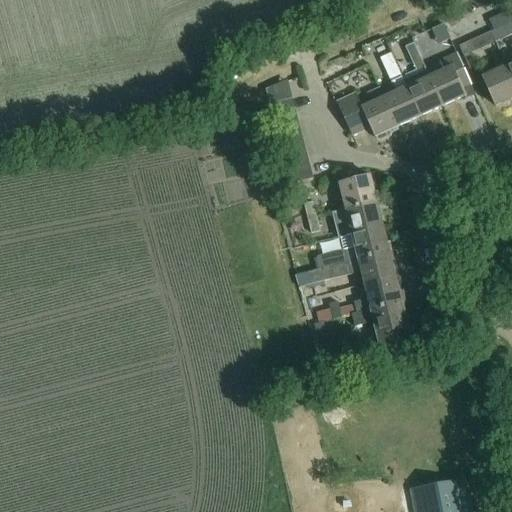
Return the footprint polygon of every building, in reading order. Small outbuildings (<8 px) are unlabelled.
[(494,31),(489,33),(494,43),(511,35),(511,22),(511,23),(510,18),(508,14),(489,22),(492,27),(494,31)] [(489,33),(459,47),(464,58),(494,43),(489,33)] [(413,44),(406,47),(417,72),(403,79),(407,89),(406,89),(420,119),(442,109),(429,79),(413,44)] [(407,89),(403,79),(391,54),(380,59),(396,94),(385,100),(384,100),(398,130),(420,119),(406,89),(407,89)] [(429,79),(442,109),(467,96),(463,89),(472,85),(457,55),(440,63),(444,71),(429,79)] [(498,109),(511,102),(511,81),(506,69),(483,80),(498,109)] [(367,94),(370,100),(373,106),(362,111),(355,94),(335,103),(352,139),(372,130),(377,140),(378,139),(380,142),(383,143),(392,139),(393,136),(392,133),(398,130),(384,100),(385,100),(380,88),(367,94)] [(292,100),(268,106),(268,107),(270,116),(271,117),(271,118),(295,111),(292,100)] [(295,111),(271,118),(274,129),(298,123),(295,111)] [(298,123),(274,129),(274,130),(277,140),(301,134),(299,124),(298,123)] [(301,134),(277,140),(280,152),(300,146),(304,145),(301,134)] [(300,146),(280,152),(281,155),(281,158),(283,163),(305,157),(307,157),(304,146),(304,145),(300,146)] [(305,157),(283,163),(283,166),(286,175),(310,168),(307,157),(305,157)] [(310,168),(286,175),(286,176),(288,186),(293,185),(313,180),(313,179),(310,169),(310,168)] [(371,178),(339,186),(345,211),(378,203),(371,178)] [(345,211),(332,214),(338,240),(340,239),(384,228),(378,203),(345,211)] [(313,204),(304,206),(308,221),(317,218),(313,204)] [(317,218),(308,221),(311,235),(320,233),(317,218)] [(343,252),(317,258),(320,271),(321,271),(330,269),(346,264),(358,262),(390,253),(384,228),(340,239),(343,252)] [(358,262),(346,264),(347,267),(349,276),(361,273),(364,287),(397,279),(390,253),(358,262)] [(320,271),(297,277),(299,288),(300,288),(317,284),(332,280),(330,269),(321,271),(320,271)] [(368,301),(355,304),(358,315),(371,312),(403,304),(397,279),(364,287),(366,292),(368,301)] [(340,303),(331,306),(335,321),(344,319),(340,303)] [(358,315),(352,317),(355,329),(374,324),(377,337),(371,339),(375,352),(381,351),(400,346),(396,332),(409,329),(403,304),(371,312),(358,315)] [(464,480),(410,491),(411,495),(413,511),(470,511),(466,489),(464,480)]
